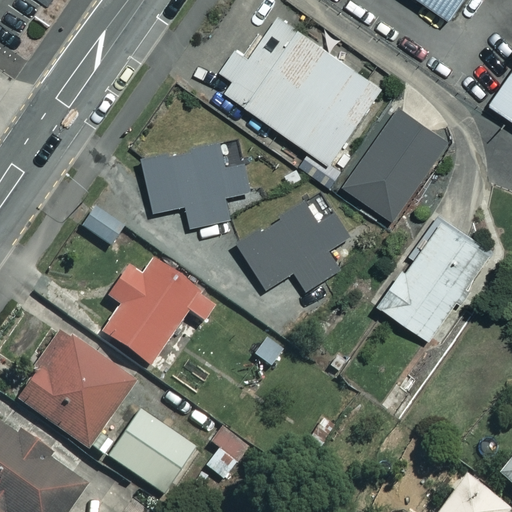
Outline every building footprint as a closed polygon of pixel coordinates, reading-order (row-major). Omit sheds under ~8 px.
[(459,0),(433,0),(451,12),(459,0)] [(511,140),(511,0),(508,0),(435,102),(504,151),(511,140)] [(336,86),(230,11),(167,99),(273,174),(336,86)] [(394,144),(341,106),(287,181),(340,219),(394,144)] [(220,168),(214,144),(139,163),(152,213),(183,205),(189,228),(228,218),(223,198),(247,192),(240,163),(220,168)] [(122,227),(88,202),(74,221),(109,246),(122,227)] [(276,249),(253,206),(181,243),(204,286),(276,249)] [(443,251),(394,216),(335,298),(384,333),(443,251)] [(186,310),(209,326),(217,316),(211,312),(216,304),(152,259),(140,275),(126,265),(106,293),(120,303),(101,329),(149,363),(186,310)] [(133,380),(58,328),(34,362),(38,365),(17,396),(87,446),(133,380)] [(414,392),(396,379),(377,405),(395,418),(414,392)] [(195,448),(139,408),(115,442),(106,436),(98,448),(162,494),(195,448)] [(335,425),(322,417),(306,444),(320,452),(335,425)] [(49,453),(0,419),(0,511),(64,511),(84,482),(47,457),(49,453)] [(248,451),(228,436),(205,465),(225,481),(248,451)] [(511,447),(493,470),(511,486),(511,447)] [(437,481),(419,468),(407,486),(425,499),(437,481)] [(505,511),(509,508),(460,474),(432,511),(505,511)]
